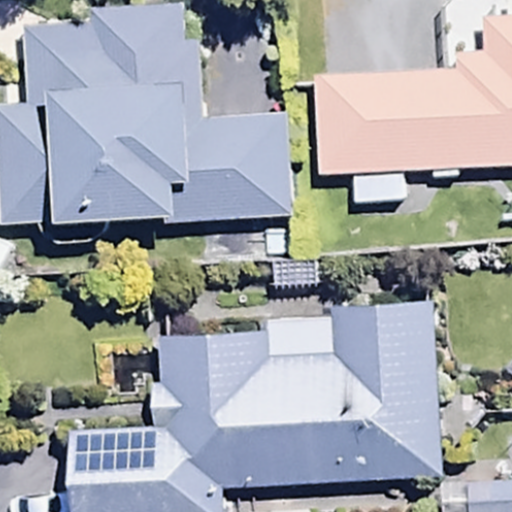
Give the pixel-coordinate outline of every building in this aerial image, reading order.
[(405,204),(404,176),(511,171),(511,4),(502,5),(503,22),(479,22),(481,57),(451,58),(452,76),(311,80),(315,180),(348,179),(349,206),(405,204)] [(26,106),(0,106),(0,229),(288,220),(285,119),(201,122),(198,44),(184,45),(182,11),(87,14),(88,32),(23,34),(26,106)] [(278,237),(204,236),(204,266),(231,267),(231,260),(278,260),(278,237)] [(0,247),(0,275),(12,254),(0,247)] [(69,433),(70,511),(220,511),(220,493),(437,487),(432,308),(331,311),(331,322),(266,324),(266,341),(155,344),(157,431),(69,433)] [(511,511),(511,487),(443,489),(443,511),(511,511)]
